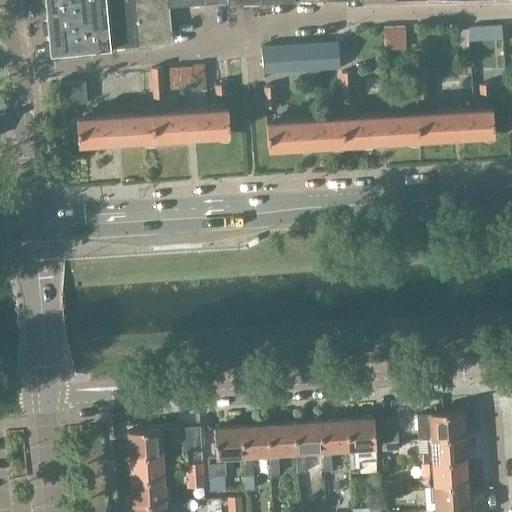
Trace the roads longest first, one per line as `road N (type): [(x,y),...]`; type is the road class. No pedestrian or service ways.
road 1 (unclassified): [(511,12),(344,15),(232,28),(193,53),(17,69)]
road 2 (secondary): [(34,225),(511,194)]
road 3 (unclassified): [(47,398),(489,368)]
road 4 (unclassified): [(47,398),(34,225)]
road 5 (unclassified): [(17,69),(34,225)]
road 6 (residential): [(498,511),(489,368)]
